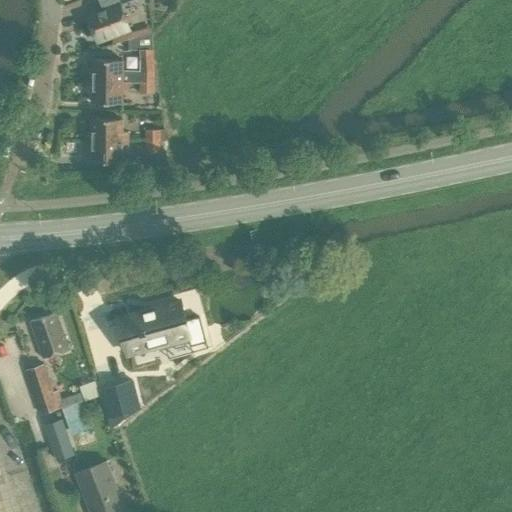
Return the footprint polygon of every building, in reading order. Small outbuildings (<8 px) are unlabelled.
[(102,0),(106,10),(89,17),(93,28),(92,31),(94,36),(97,37),(98,41),(128,29),(118,4),(129,0),(136,0),(140,2),(141,0),(102,0)] [(129,82),(140,82),(140,81),(153,81),(154,70),(153,65),(151,36),(151,33),(128,39),(128,50),(120,50),(120,59),(93,59),(93,81),(129,81),(129,82)] [(129,81),(93,81),(92,102),(121,103),(121,90),(129,90),(129,82),(129,81)] [(140,81),(140,82),(139,93),(153,93),(153,81),(140,81)] [(121,119),(92,118),(92,140),(129,140),(129,132),(121,132),(121,119)] [(145,140),(159,141),(159,129),(145,129),(145,140)] [(129,149),(129,140),(92,140),(92,161),(121,162),(121,149),(129,149)] [(159,141),(145,140),(145,151),(159,151),(159,141)] [(179,300),(118,317),(127,349),(128,354),(155,346),(189,337),(191,344),(206,340),(199,315),(184,319),(179,300)] [(43,358),(69,350),(57,312),(31,320),(43,358)] [(44,363),(26,369),(41,413),(84,399),(81,391),(56,400),(44,363)] [(86,406),(67,412),(74,432),(93,426),(86,406)] [(67,425),(51,430),(55,445),(71,441),(67,425)] [(90,511),(110,511),(124,507),(106,461),(76,472),(90,511)]
